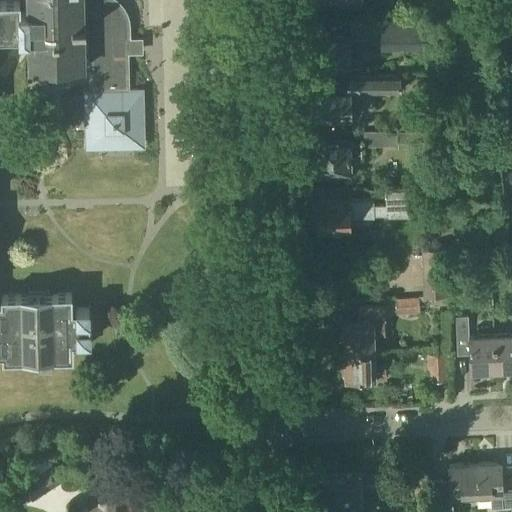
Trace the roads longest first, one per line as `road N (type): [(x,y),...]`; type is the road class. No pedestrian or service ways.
road 1 (residential): [(249,426),(236,0)]
road 2 (residential): [(249,426),(511,416)]
